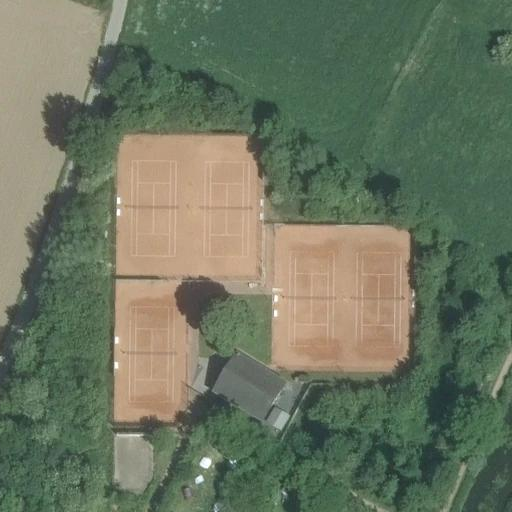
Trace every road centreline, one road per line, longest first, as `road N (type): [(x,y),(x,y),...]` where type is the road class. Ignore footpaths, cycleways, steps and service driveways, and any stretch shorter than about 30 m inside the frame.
road 1 (track): [(436,0),(380,106),(365,122),(334,132),(298,126),(188,61),(154,0)]
road 2 (unclassified): [(0,374),(53,241),(121,0)]
